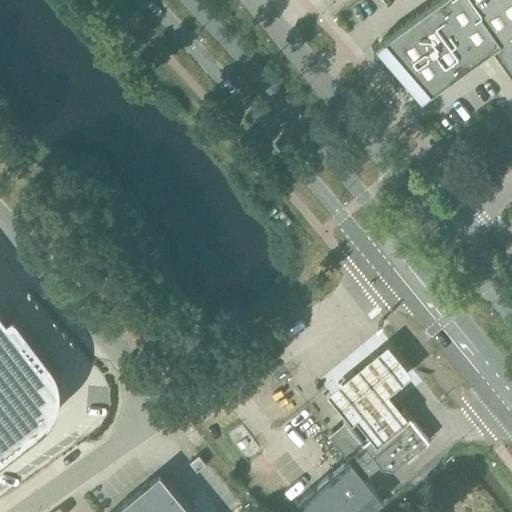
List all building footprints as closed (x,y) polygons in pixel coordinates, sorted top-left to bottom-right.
[(435,87),(495,45),(511,68),(511,0),(434,0),(394,29),(395,29),(382,39),(377,43),(397,66),(401,71),(422,95),(423,96),(427,92),(435,86),(435,87)] [(0,444),(36,416),(47,405),(52,390),(51,374),(44,361),(0,302),(0,444)] [(403,407),(403,408),(402,408),(403,409),(363,441),(344,418),(327,431),(329,433),(330,433),(349,456),(364,475),(379,462),(382,465),(395,467),(428,440),(428,439),(428,438),(428,437),(427,437),(404,409),(404,408),(403,407)] [(199,454),(190,461),(197,470),(207,463),(199,454)] [(364,475),(349,456),(323,477),(351,511),(365,511),(383,498),(364,475)] [(149,479),(109,511),(194,511),(169,481),(169,482),(164,476),(155,475),(150,480),(149,479)] [(351,511),(323,477),(297,498),(309,511),(351,511)]
